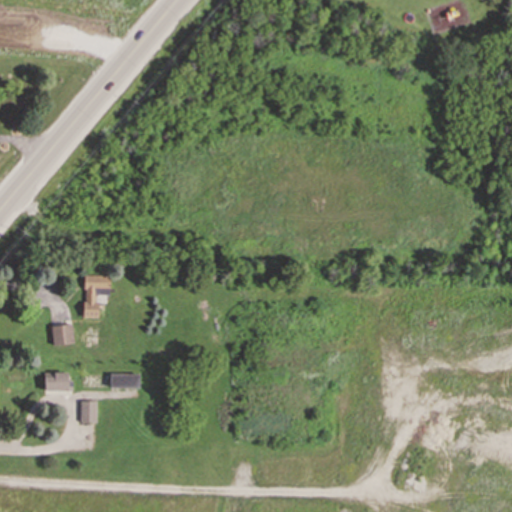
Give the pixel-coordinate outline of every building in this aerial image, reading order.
[(95,317),(96,294),(108,294),(108,275),(83,274),(81,317),(95,317)] [(51,344),(71,343),(70,324),(50,325),(51,344)] [(69,390),(68,372),(42,372),(42,390),(69,390)] [(108,386),(138,387),(138,373),(108,373),(108,386)] [(95,400),(78,400),(78,421),(94,422),(95,400)]
